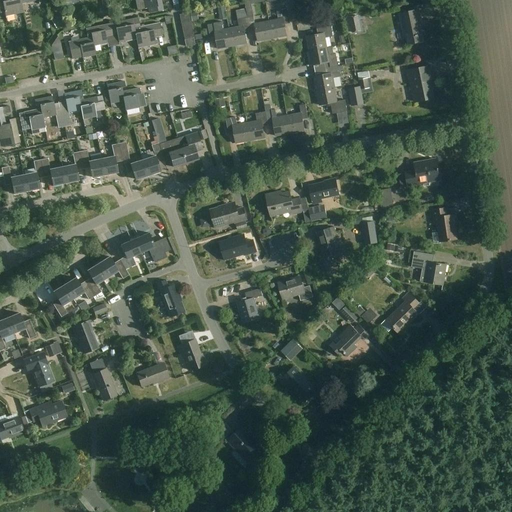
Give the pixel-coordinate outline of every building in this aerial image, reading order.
[(6,16),(23,13),(20,0),(0,0),(0,10),(4,9),(6,16)] [(20,0),(23,13),(24,12),(22,3),(37,0),(20,0)] [(135,0),(137,10),(148,8),(148,12),(163,9),(161,0),(135,0)] [(269,21),(272,39),(287,36),(285,25),(290,24),(288,10),(277,12),(279,19),(269,21)] [(421,21),(419,10),(399,14),(404,39),(407,38),(409,44),(423,41),(419,22),(421,21)] [(180,14),(182,21),(191,19),(189,12),(180,14)] [(56,29),(67,22),(62,13),(51,20),(56,29)] [(272,39),(269,21),(260,23),(258,15),(248,17),(250,31),(256,30),(258,42),(272,39)] [(245,32),(250,31),(248,17),(238,19),(239,27),(229,29),(233,47),(247,44),(245,32)] [(138,18),(110,24),(114,46),(119,45),(119,43),(136,39),(133,24),(139,23),(138,18)] [(191,19),(182,21),(183,27),(192,26),(191,19)] [(133,24),(136,39),(138,48),(156,45),(155,38),(163,36),(160,23),(140,27),(139,23),(133,24)] [(233,47),(229,29),(220,30),(218,23),(208,25),(211,39),(216,38),(219,49),(233,47)] [(92,37),(94,46),(107,43),(108,47),(114,46),(110,24),(86,29),(87,34),(91,34),(92,37)] [(309,51),(327,48),(326,38),(333,37),(331,26),(317,29),(318,35),(307,37),(309,51)] [(94,46),(92,37),(68,42),(72,59),(82,57),(83,58),(96,55),(94,46)] [(324,63),(325,69),(338,66),(337,60),(330,62),(327,48),(309,51),(312,65),(324,63)] [(340,76),(338,66),(325,69),(326,75),(314,77),(317,91),(335,88),(333,77),(340,76)] [(434,81),(431,66),(408,71),(410,84),(411,84),(415,102),(433,98),(430,81),(434,81)] [(121,88),(122,88),(126,87),(124,81),(107,85),(111,103),(124,101),(126,110),(121,88)] [(359,87),(349,89),(352,106),(362,104),(359,87)] [(123,91),(122,88),(121,88),(126,110),(140,107),(137,94),(141,94),(140,88),(123,91)] [(335,88),(317,91),(320,105),(331,103),(333,114),(347,111),(345,100),(337,102),(335,88)] [(83,119),(79,97),(83,96),(82,90),(64,94),(66,102),(60,103),(63,118),(69,117),(68,112),(81,110),(83,119)] [(273,104),(270,90),(262,91),(266,111),(272,110),(270,105),(273,104)] [(149,105),(145,94),(141,95),(145,107),(149,105)] [(41,109),(45,127),(43,118),(56,115),(52,96),(35,100),(36,106),(40,105),(41,109)] [(83,119),(97,116),(97,117),(101,117),(100,111),(105,110),(102,96),(97,97),(84,100),(83,96),(79,97),(83,119)] [(215,100),(216,108),(225,107),(223,98),(215,100)] [(287,116),(290,134),(305,131),(303,119),(308,118),(306,104),(300,106),(301,113),(287,116)] [(0,125),(9,124),(6,124),(4,114),(11,112),(9,106),(0,107),(0,125)] [(45,127),(41,109),(24,112),(25,118),(29,117),(32,130),(45,127)] [(266,112),(268,126),(274,125),(276,136),(290,134),(287,116),(276,118),(275,110),(266,112)] [(183,115),(185,120),(195,117),(193,112),(183,115)] [(263,127),(268,126),(266,112),(256,114),(257,121),(247,123),(250,141),(265,138),(263,127)] [(250,141),(247,123),(237,125),(236,117),(226,119),(229,133),(234,132),(236,144),(250,141)] [(10,123),(9,124),(0,125),(0,141),(1,147),(20,143),(15,118),(9,120),(10,123)] [(160,119),(152,121),(155,133),(164,131),(160,119)] [(178,139),(180,144),(186,163),(198,159),(196,152),(202,150),(197,133),(178,139)] [(89,137),(91,142),(99,139),(97,134),(89,137)] [(159,143),(158,143),(164,160),(165,162),(171,160),(174,167),(186,163),(180,144),(181,148),(174,151),(171,141),(159,145),(159,143)] [(114,156),(102,159),(105,175),(118,172),(116,162),(129,159),(126,142),(112,145),(114,156)] [(157,162),(164,160),(158,143),(152,145),(155,156),(143,160),(148,175),(160,171),(157,162)] [(92,177),(105,175),(102,159),(89,161),(87,150),(80,152),(83,169),(90,168),(92,177)] [(75,164),(62,167),(66,183),(78,180),(76,170),(83,169),(80,152),(73,153),(75,164)] [(20,156),(10,157),(11,166),(21,165),(20,156)] [(41,160),(44,177),(51,176),(53,185),(66,183),(62,167),(50,169),(48,158),(41,160)] [(440,181),(436,159),(414,163),(416,170),(405,172),(408,186),(440,181)] [(36,172),(23,175),(27,191),(39,188),(37,179),(44,177),(41,160),(34,161),(36,172)] [(148,175),(143,160),(131,164),(136,179),(148,175)] [(14,194),(27,191),(23,175),(11,178),(9,167),(2,168),(5,185),(12,184),(14,194)] [(339,195),(336,179),(327,181),(327,182),(309,186),(313,204),(322,202),(321,199),(339,195)] [(393,189),(381,192),(383,202),(395,199),(393,189)] [(292,200),(290,192),(276,196),(275,193),(266,195),(270,215),(290,210),(291,215),(303,212),(300,198),(292,200)] [(237,210),(235,203),(223,206),(223,207),(211,210),(215,225),(234,219),(235,223),(247,220),(244,208),(237,210)] [(328,218),(325,205),(309,208),(312,221),(328,218)] [(446,216),(445,208),(433,210),(435,223),(437,223),(439,233),(433,234),(434,245),(441,244),(441,242),(457,240),(453,215),(446,216)] [(335,233),(334,227),(317,232),(324,257),(323,258),(326,268),(336,265),(333,256),(339,254),(333,234),(335,233)] [(135,239),(141,253),(149,249),(155,262),(166,257),(166,258),(171,255),(169,250),(170,250),(166,242),(160,244),(159,241),(153,244),(149,233),(135,239)] [(246,242),(244,235),(232,239),(220,243),(224,257),(244,251),(245,255),(257,252),(253,240),(246,242)] [(125,269),(126,269),(136,265),(132,256),(141,253),(135,239),(121,245),(126,256),(119,260),(125,269)] [(434,255),(415,252),(412,266),(426,269),(424,282),(443,285),(447,265),(432,262),(434,255)] [(109,257),(99,264),(107,277),(118,271),(123,279),(129,275),(126,269),(125,269),(119,260),(114,263),(109,257)] [(86,281),(95,296),(101,292),(96,284),(103,280),(106,284),(110,282),(107,277),(99,264),(88,270),(92,277),(86,281)] [(372,278),(382,274),(379,269),(370,273),(372,278)] [(303,288),(300,277),(279,283),(283,299),(299,294),(301,301),(313,297),(310,286),(303,288)] [(75,278),(64,285),(73,299),(84,292),(89,300),(95,296),(86,281),(80,285),(75,278)] [(168,287),(166,280),(153,285),(156,292),(160,290),(170,317),(185,311),(179,296),(180,296),(176,284),(168,287)] [(62,305),(73,299),(64,285),(54,292),(58,298),(52,302),(61,317),(67,313),(62,305)] [(263,296),(261,288),(245,293),(247,300),(238,303),(243,323),(259,318),(254,298),(263,296)] [(419,303),(409,293),(403,299),(406,302),(387,321),(398,333),(409,322),(410,323),(419,314),(414,309),(419,303)] [(343,316),(358,324),(362,318),(347,309),(343,316)] [(365,317),(372,325),(382,317),(374,309),(365,317)] [(7,318),(13,333),(16,338),(20,336),(18,331),(25,328),(30,339),(36,336),(30,320),(23,322),(19,313),(7,318)] [(2,338),(13,333),(7,318),(0,320),(0,350),(6,348),(2,338)] [(91,327),(89,321),(73,327),(77,338),(78,338),(84,353),(98,348),(90,327),(91,327)] [(370,336),(359,324),(354,329),(351,325),(339,336),(342,340),(336,345),(333,342),(329,345),(341,357),(345,354),(348,357),(358,347),(355,344),(362,337),(365,340),(370,336)] [(202,357),(195,339),(178,346),(181,354),(184,353),(190,370),(206,365),(203,356),(202,357)] [(292,340),(280,351),(285,356),(296,345),(292,340)] [(54,381),(43,352),(25,359),(29,370),(32,369),(38,387),(54,381)] [(169,378),(164,363),(136,373),(142,387),(157,381),(157,383),(169,378)] [(317,390),(294,367),(286,374),(284,371),(278,377),(292,392),(294,390),(305,401),(317,390)] [(117,395),(107,368),(91,374),(96,386),(98,386),(103,400),(117,395)] [(67,417),(61,401),(44,407),(43,405),(29,410),(33,422),(40,420),(42,426),(67,417)] [(24,433),(18,416),(0,422),(0,436),(1,440),(11,436),(11,438),(24,433)] [(228,424),(221,432),(229,439),(236,431),(228,424)] [(256,439),(244,426),(227,441),(249,465),(264,451),(254,441),(256,439)]
